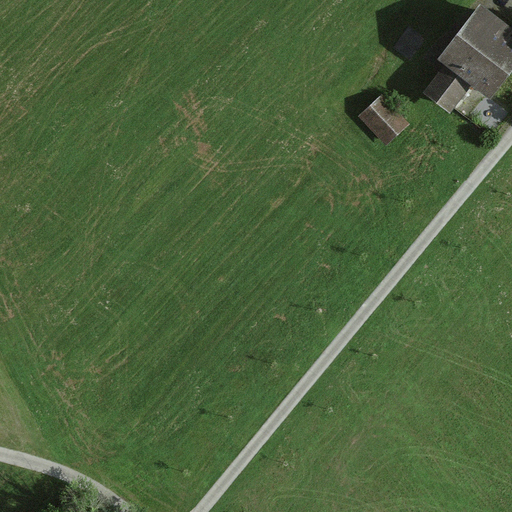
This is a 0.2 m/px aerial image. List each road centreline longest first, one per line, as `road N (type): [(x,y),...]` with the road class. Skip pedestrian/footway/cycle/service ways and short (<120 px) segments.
road 1 (track): [(203,511),(511,133)]
road 2 (track): [(121,511),(62,471),(0,454)]
